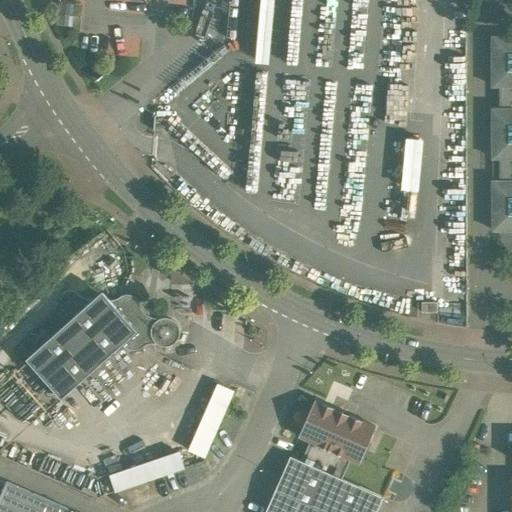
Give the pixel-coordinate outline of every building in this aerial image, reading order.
[(511,37),(493,37),(493,87),(501,87),(501,109),(493,109),(493,159),(501,159),(501,182),(493,182),(493,231),(511,230),(511,37)] [(126,295),(122,296),(118,299),(112,301),(138,330),(122,344),(127,347),(133,348),(139,347),(143,344),(146,342),(151,341),(155,342),(157,342),(162,345),(167,345),(172,344),(176,341),(179,336),(180,331),(179,326),(176,321),(171,318),(166,317),(157,318),(149,316),(143,310),(139,302),(137,299),(134,296),(130,295),(126,295)] [(92,300),(27,358),(62,397),(122,344),(138,330),(112,301),(92,300)] [(437,312),(437,302),(422,302),(422,312),(437,312)] [(206,458),(235,392),(219,385),(189,451),(206,458)] [(376,426),(316,400),(299,436),(351,459),(360,463),(376,426)] [(351,459),(310,441),(302,461),(342,478),(351,459)] [(118,491),(185,468),(180,454),(113,476),(118,491)] [(302,461),(291,456),(265,511),(376,511),(383,497),(342,478),(302,461)] [(66,511),(68,508),(7,481),(0,496),(0,511),(76,511),(75,511),(66,511)]
